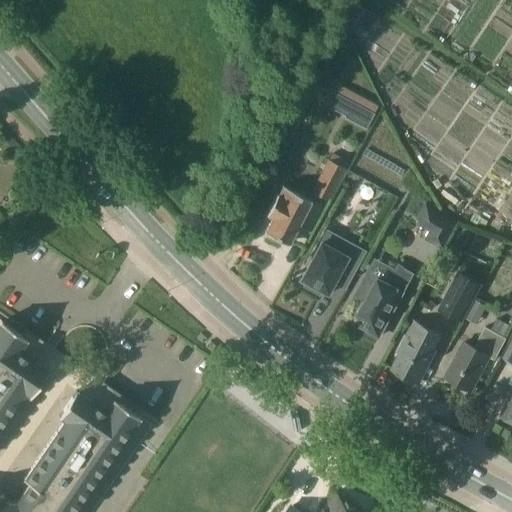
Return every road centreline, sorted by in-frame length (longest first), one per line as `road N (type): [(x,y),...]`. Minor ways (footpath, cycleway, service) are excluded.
road 1 (secondary): [(511,501),(363,414),(235,319),(0,65)]
road 2 (unknown): [(203,260),(352,0)]
